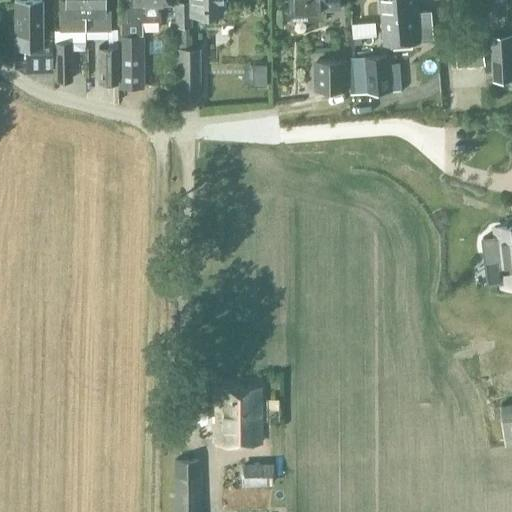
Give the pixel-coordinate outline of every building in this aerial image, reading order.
[(53,70),(53,40),(43,40),(42,0),(15,0),(16,67),(26,71),(53,70)] [(85,30),(84,0),(65,0),(65,1),(60,1),(60,30),(85,30)] [(104,0),(84,0),(85,30),(110,29),(110,0),(104,0)] [(126,2),(126,21),(160,21),(160,2),(171,2),(171,0),(134,0),(135,1),(126,2)] [(176,1),(176,34),(188,34),(188,26),(192,26),(192,13),(222,13),(221,0),(188,0),(188,1),(176,1)] [(340,10),(340,0),(291,0),(292,20),(327,20),(326,10),(340,10)] [(432,11),(419,12),(417,0),(380,0),(384,44),(434,40),(432,11)] [(265,14),(264,2),(251,3),(252,15),(265,14)] [(375,23),(352,24),(353,37),(376,35),(375,23)] [(511,53),(511,35),(492,36),(494,81),(511,79),(511,53)] [(143,36),(130,36),(122,36),(118,36),(118,47),(119,83),(118,89),(143,89),(143,36)] [(55,42),(56,81),(73,81),(72,42),(55,42)] [(469,45),(456,46),(457,66),(471,65),(469,45)] [(98,47),(99,83),(117,83),(117,46),(98,47)] [(199,101),(199,50),(177,50),(177,71),(177,101),(199,101)] [(257,73),(269,72),(269,53),(257,53),(257,73)] [(365,93),(393,91),(391,54),(352,57),(355,94),(365,94),(365,93)] [(348,61),(317,61),(314,61),(314,90),(348,89),(348,61)] [(498,236),(482,237),(485,262),(501,260),(502,269),(500,269),(501,273),(502,273),(503,282),(504,285),(511,283),(511,225),(497,228),(498,236)] [(503,293),(483,298),(491,329),(511,324),(503,293)] [(511,328),(488,330),(489,365),(511,363),(511,328)] [(180,386),(180,376),(168,375),(168,385),(180,386)] [(511,384),(491,387),(496,427),(511,425),(511,384)] [(260,387),(215,387),(216,444),(260,444),(260,387)] [(174,460),(175,500),(199,499),(198,459),(174,460)] [(242,486),(275,485),(274,464),(241,465),(242,486)]
